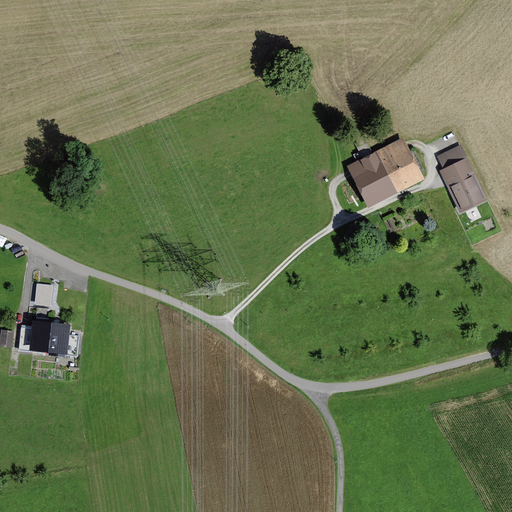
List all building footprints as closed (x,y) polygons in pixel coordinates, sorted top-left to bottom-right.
[(412,148),(406,151),(401,142),(383,151),(382,149),(373,154),(374,156),(363,161),(359,152),(353,155),(358,164),(351,167),(368,200),(424,171),(412,148)] [(475,177),(461,147),(453,150),(460,164),(445,171),(463,208),(481,199),(472,179),(475,177)] [(53,286),(40,284),(38,304),(50,306),(53,286)] [(76,356),(78,336),(66,335),(67,327),(48,325),(49,309),(37,308),(35,330),(22,329),(20,350),(76,356)] [(3,331),(1,345),(11,346),(12,333),(3,331)]
